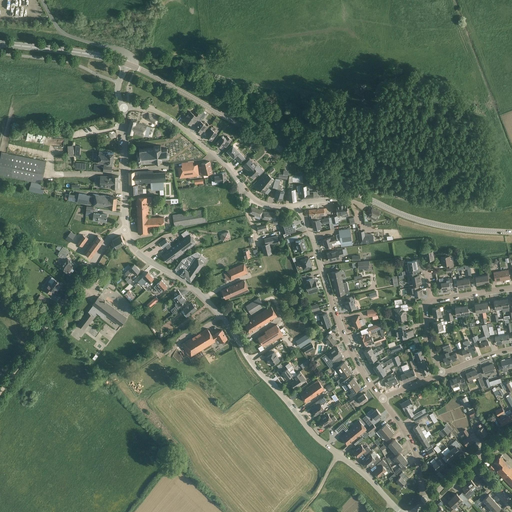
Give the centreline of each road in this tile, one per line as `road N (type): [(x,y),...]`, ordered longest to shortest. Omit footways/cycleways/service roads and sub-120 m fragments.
road 1 (unclassified): [(337,455),(307,429),(203,297),(136,253),(124,225)]
road 2 (tertiary): [(353,191),(126,63)]
road 3 (residential): [(380,398),(349,348),(296,206)]
road 4 (residential): [(123,108),(170,119),(255,202),(296,206)]
road 5 (tertiary): [(376,203),(435,224),(511,232)]
road 6 (residential): [(45,329),(124,225)]
road 7 (tertiary): [(126,63),(0,44)]
